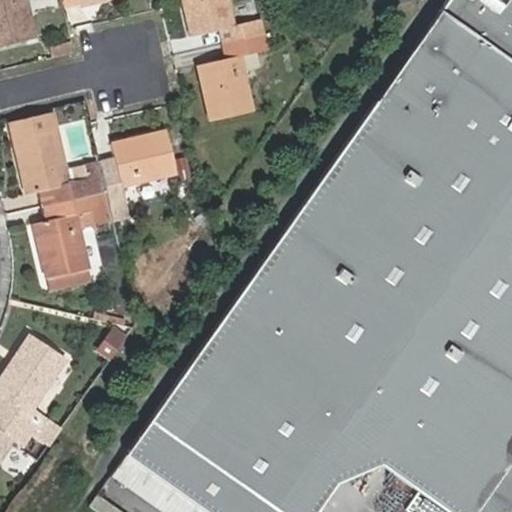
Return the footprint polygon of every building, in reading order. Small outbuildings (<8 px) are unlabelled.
[(0,0),(0,43),(35,35),(26,0),(0,0)] [(511,511),(511,0),(507,0),(511,3),(511,16),(488,0),(450,0),(128,456),(207,511),(285,511),(341,434),(385,466),(421,492),(408,509),(412,511),(511,511)] [(260,19),(233,25),(227,0),(182,0),(190,35),(220,28),(224,44),(263,35),(260,19)] [(488,0),(511,16),(511,3),(507,0),(488,0)] [(210,118),(251,109),(240,55),(266,48),(263,35),(224,44),(226,57),(198,65),(210,118)] [(89,177),(69,181),(52,112),(11,122),(26,191),(40,188),(48,187),(51,203),(103,192),(96,163),(86,165),(89,177)] [(122,186),(176,172),(172,159),(165,130),(111,142),(115,159),(101,162),(107,191),(114,219),(128,216),(122,186)] [(178,183),(194,179),(188,155),(172,159),(176,172),(178,183)] [(48,187),(40,188),(43,205),(51,203),(48,187)] [(46,278),(89,268),(79,226),(109,218),(103,192),(51,203),(54,219),(47,220),(34,224),(46,278)] [(47,220),(54,219),(51,203),(43,205),(47,220)] [(46,278),(49,291),(92,281),(89,268),(46,278)] [(122,346),(125,342),(113,333),(110,338),(122,346)] [(29,413),(34,406),(66,359),(29,335),(0,376),(0,411),(32,434),(48,445),(63,425),(45,413),(40,421),(29,413)] [(99,354),(110,362),(122,346),(110,338),(99,354)] [(45,413),(34,406),(29,413),(40,421),(45,413)] [(0,456),(12,439),(24,446),(32,434),(0,411),(0,456)] [(285,511),(315,511),(344,473),(385,466),(341,434),(285,511)] [(164,511),(207,511),(128,456),(114,477),(164,511)]
